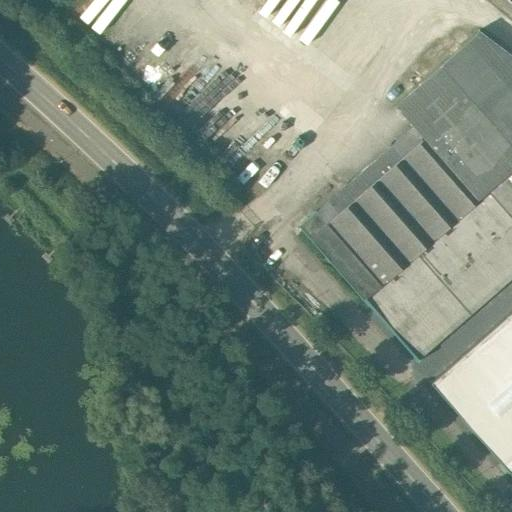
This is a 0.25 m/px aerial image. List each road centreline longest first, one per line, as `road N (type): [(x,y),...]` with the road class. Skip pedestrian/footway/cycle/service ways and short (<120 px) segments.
road 1 (secondary): [(441,511),(206,251),(0,52)]
road 2 (unknown): [(212,0),(314,151)]
